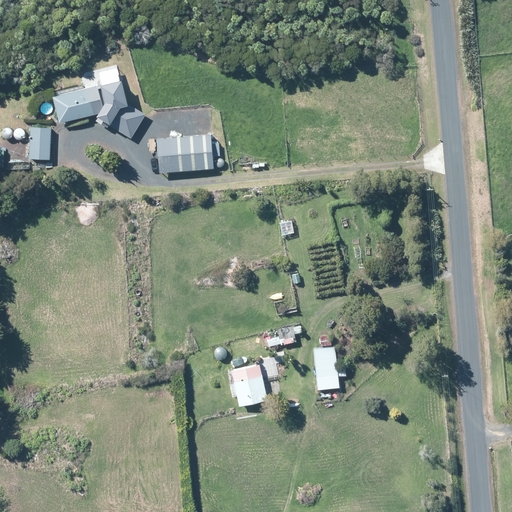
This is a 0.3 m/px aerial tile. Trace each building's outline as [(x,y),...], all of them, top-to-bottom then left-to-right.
[(52,96),(58,123),(96,113),(130,135),(143,115),(127,105),(118,66),(97,71),(100,84),(52,96)] [(28,128),(3,128),(3,139),(28,140),(28,128)] [(50,129),(30,128),(29,159),(48,160),(50,129)] [(158,139),(161,171),(215,166),(212,134),(158,139)] [(28,162),(9,162),(8,169),(28,170),(28,162)] [(294,218),(280,221),(283,237),(297,234),(294,218)] [(266,339),(268,348),(298,341),(294,326),(280,329),(281,335),(266,339)] [(334,344),(312,346),(316,387),(338,385),(337,375),(345,374),(344,364),(336,365),(334,344)] [(259,363),(231,369),(238,403),(266,398),(259,363)]
